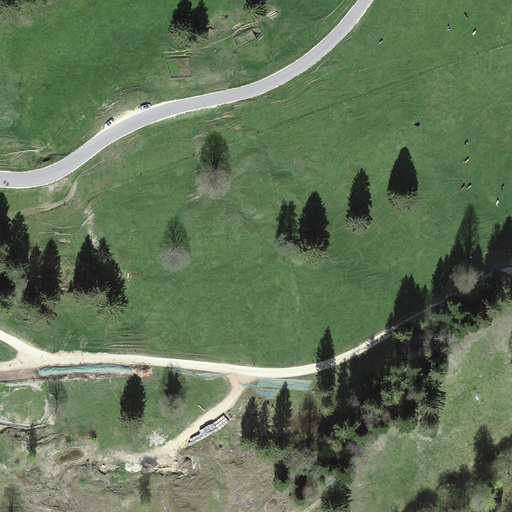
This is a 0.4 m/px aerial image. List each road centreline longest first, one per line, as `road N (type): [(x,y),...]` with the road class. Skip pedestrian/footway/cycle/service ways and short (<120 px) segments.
road 1 (track): [(43,360),(312,368),(511,272)]
road 2 (tertiary): [(365,0),(322,49),(273,81),(151,114),(47,175),(0,179)]
road 3 (track): [(239,369),(236,392),(171,446),(131,459),(116,454)]
